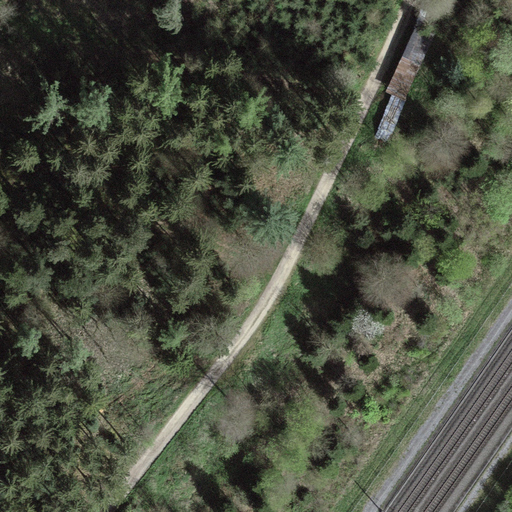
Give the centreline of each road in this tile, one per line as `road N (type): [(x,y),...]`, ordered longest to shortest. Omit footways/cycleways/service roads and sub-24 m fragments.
road 1 (track): [(108,511),(263,305),(410,0)]
road 2 (track): [(368,511),(511,305)]
